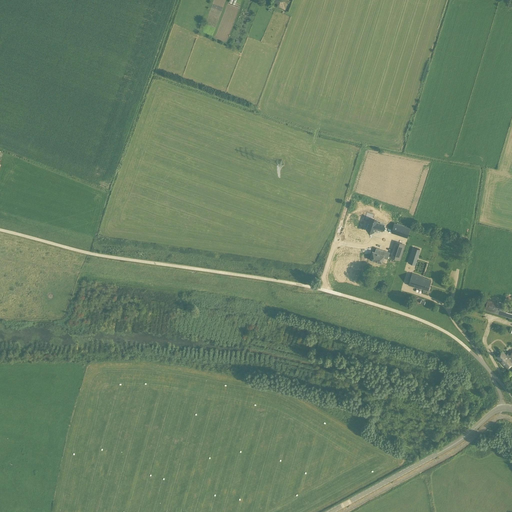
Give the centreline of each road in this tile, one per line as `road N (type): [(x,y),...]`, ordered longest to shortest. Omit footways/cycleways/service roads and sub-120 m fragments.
road 1 (unclassified): [(0,230),(89,253),(299,284)]
road 2 (unclassified): [(492,374),(424,320),(299,284)]
road 3 (tertiary): [(330,511),(454,445),(499,408)]
